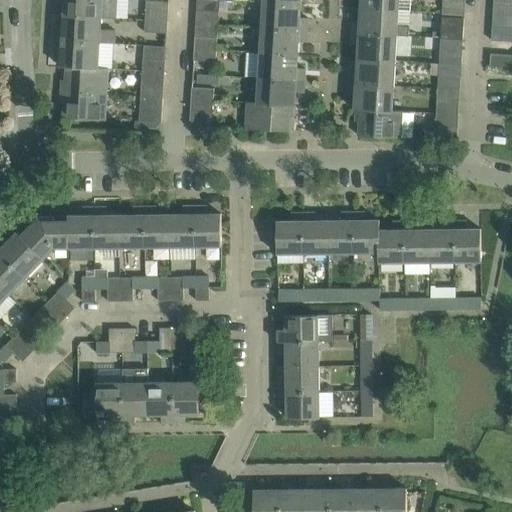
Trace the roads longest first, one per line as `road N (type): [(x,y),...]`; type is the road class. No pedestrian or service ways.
road 1 (residential): [(218,511),(215,485),(258,390),(258,312),(240,308),(240,157)]
road 2 (residential): [(511,181),(398,157),(240,157)]
road 3 (unknown): [(34,416),(35,371),(64,332),(84,320),(240,308)]
road 4 (residential): [(240,157),(34,158)]
road 5 (residential): [(34,158),(23,119),(19,0)]
